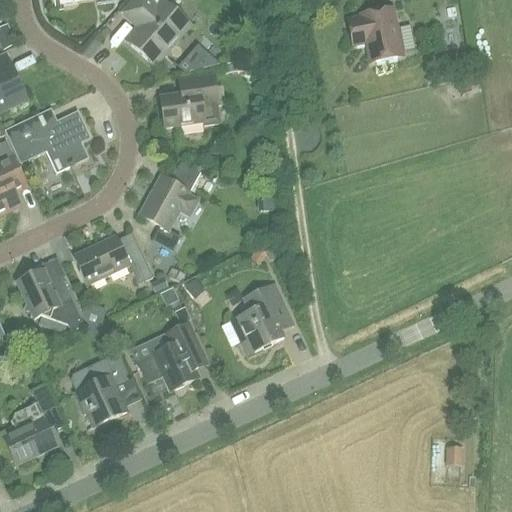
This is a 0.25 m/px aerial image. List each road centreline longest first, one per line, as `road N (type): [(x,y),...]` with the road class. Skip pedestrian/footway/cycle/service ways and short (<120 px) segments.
road 1 (unclassified): [(35,511),(511,288)]
road 2 (residential): [(0,255),(99,207),(116,192),(128,161),(124,110),(113,93),(42,48),(19,0)]
